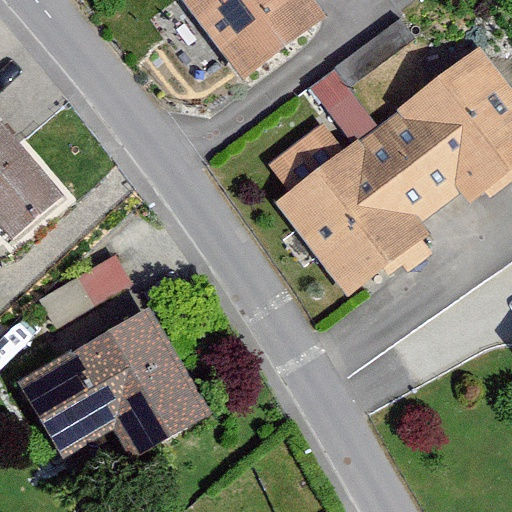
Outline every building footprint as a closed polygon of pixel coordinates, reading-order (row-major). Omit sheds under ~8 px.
[(196,0),(255,78),(325,25),(306,0),(196,0)] [(511,184),(511,88),(487,54),(386,130),(447,210),(467,195),(478,210),(511,184)] [(361,96),(344,74),(327,86),(344,109),(361,96)] [(0,123),(0,224),(16,244),(66,202),(0,123)] [(447,210),(386,130),(285,206),(357,302),(439,240),(427,225),(447,210)] [(213,424),(151,316),(21,391),(66,470),(125,436),(142,465),(213,424)]
